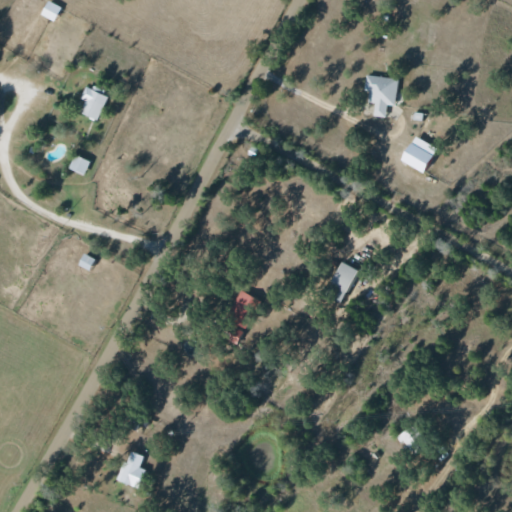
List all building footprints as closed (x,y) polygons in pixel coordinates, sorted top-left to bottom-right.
[(53,21),(60,7),(47,0),(46,0),(39,14),(53,21)] [(394,105),(397,78),(365,75),(364,91),(368,91),(367,102),(374,103),(373,116),(384,117),(386,104),(394,105)] [(85,85),(79,99),(83,101),(78,113),(96,121),(107,94),(85,85)] [(423,140),(412,135),(400,161),(423,171),(431,154),(419,148),(423,140)] [(68,168),(83,175),(89,161),(74,154),(68,168)] [(77,264),(88,270),(94,259),(83,253),(77,264)] [(356,269),(340,262),(324,295),(341,302),(356,269)] [(236,344),(258,300),(240,290),(217,334),(236,344)] [(138,467),(143,457),(128,450),(116,479),(137,488),(144,470),(138,467)]
